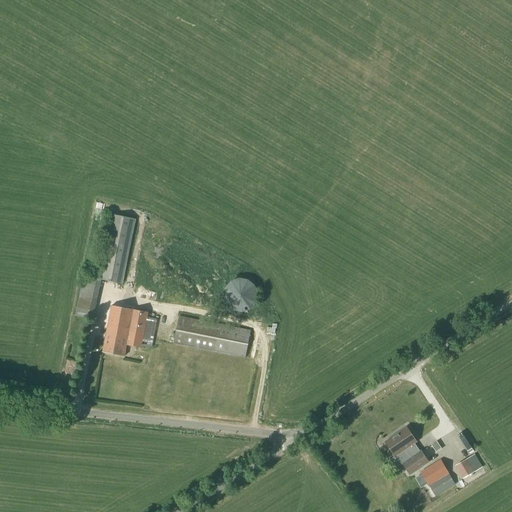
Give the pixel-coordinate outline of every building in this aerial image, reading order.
[(112,215),(99,279),(102,280),(123,284),(136,220),(112,215)] [(193,261),(200,267),(207,259),(200,253),(193,261)] [(165,258),(156,265),(173,289),(182,282),(165,258)] [(242,313),(250,310),(256,303),(258,294),(255,286),(248,280),(240,278),(231,281),(225,288),(223,297),(226,305),(233,311),(242,313)] [(151,349),(157,319),(147,318),(148,313),(112,306),(103,352),(124,356),(127,345),(142,348),(142,347),(151,349)] [(244,358),(251,331),(179,317),(173,345),(244,358)] [(428,462),(416,445),(414,443),(416,442),(406,428),(384,444),(394,457),(396,456),(410,475),(428,462)] [(463,479),(482,467),(474,454),(455,466),(463,479)] [(437,496),(455,485),(440,460),(421,472),(435,496),(436,495),(437,496)]
